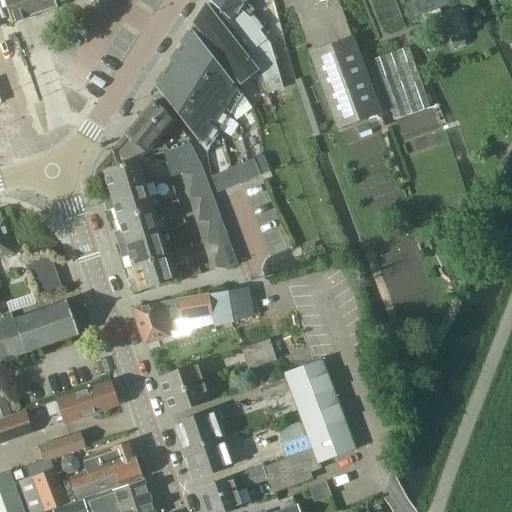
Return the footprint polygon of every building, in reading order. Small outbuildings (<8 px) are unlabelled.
[(14,23),(17,22),(23,20),(31,17),(57,8),(59,8),(58,4),(69,0),(93,0),(98,2),(98,3),(99,3),(100,0),(4,0),(13,24),(14,23)] [(230,25),(241,41),(250,53),(249,53),(261,70),(268,94),(284,89),(271,43),(251,18),(249,16),(255,9),(246,1),(247,0),(209,0),(232,21),(230,25)] [(432,1),(409,11),(414,22),(442,11),(440,6),(435,8),(432,1)] [(242,85),(261,70),(249,53),(246,55),(238,44),(241,41),(230,25),(226,20),(220,22),(207,5),(194,23),(242,85)] [(444,12),(455,39),(471,33),(460,5),(444,12)] [(180,48),(230,114),(240,97),(234,88),(237,86),(193,28),(180,48)] [(339,130),(382,114),(353,38),(310,54),(339,130)] [(206,151),(230,114),(180,48),(168,66),(155,86),(161,93),(198,141),(199,143),(206,151)] [(373,60),(395,120),(430,108),(409,48),(373,60)] [(154,101),(125,135),(129,138),(149,155),(149,156),(164,152),(169,150),(162,138),(166,133),(168,131),(170,132),(176,126),(174,124),(177,120),(154,101)] [(114,156),(118,166),(138,160),(149,156),(149,155),(129,138),(114,156)] [(191,144),(169,150),(164,152),(172,177),(183,174),(193,175),(194,171),(204,168),(202,165),(191,144)] [(211,171),(217,189),(260,173),(254,155),(211,171)] [(138,160),(118,166),(104,171),(109,186),(102,188),(105,198),(146,184),(138,160)] [(202,195),(212,192),(204,168),(194,171),(193,175),(191,197),(202,198),(202,195)] [(114,204),(119,220),(153,209),(153,208),(160,206),(157,196),(150,199),(146,184),(105,198),(107,206),(114,204)] [(211,218),(221,215),(212,192),(202,195),(202,198),(199,221),(210,222),(211,218)] [(119,246),(161,233),(153,209),(119,220),(124,234),(116,236),(119,246)] [(210,222),(208,244),(219,245),(216,268),(227,269),(239,265),(221,215),(211,218),(210,222)] [(0,258),(14,254),(5,219),(0,221),(0,258)] [(134,267),(168,257),(161,233),(119,246),(122,254),(129,252),(134,267)] [(168,257),(134,267),(138,282),(131,284),(134,294),(175,281),(168,257)] [(215,328),(250,316),(254,315),(249,287),(136,308),(146,341),(177,331),(174,321),(212,314),(215,328)] [(0,361),(79,335),(67,300),(14,318),(11,311),(0,315),(0,361)] [(256,344),(264,365),(278,360),(271,339),(256,344)] [(249,370),(264,365),(256,344),(242,349),(249,370)] [(319,463),(319,462),(356,448),(323,360),(285,374),(287,379),(292,392),(308,435),(313,449),(319,463)] [(160,377),(166,396),(204,383),(204,382),(200,372),(206,370),(203,362),(160,377)] [(265,402),(292,392),(287,379),(260,388),(265,402)] [(204,383),(166,396),(173,414),(210,401),(206,390),(212,388),(209,380),(204,382),(204,383)] [(0,382),(0,418),(12,415),(1,383),(0,382)] [(65,423),(118,404),(111,382),(46,405),(50,415),(61,412),(65,423)] [(185,451),(222,438),(216,422),(222,420),(218,409),(176,423),(185,451)] [(0,442),(32,432),(25,412),(12,416),(12,415),(0,418),(0,442)] [(45,461),(46,461),(52,459),(86,448),(81,432),(40,446),(44,461),(45,461)] [(308,435),(281,444),(286,458),(313,449),(308,435)] [(227,436),(222,438),(185,451),(195,479),(231,466),(225,447),(230,446),(227,436)] [(69,479),(64,481),(71,502),(76,500),(144,477),(132,441),(83,458),(87,471),(68,478),(69,479)] [(322,468),(319,462),(319,463),(313,449),(266,467),(270,479),(275,493),(313,479),(310,473),(322,468)] [(56,469),(50,471),(46,461),(45,461),(44,461),(19,469),(11,472),(15,484),(17,483),(27,511),(42,511),(68,504),(56,469)] [(268,480),(270,479),(266,467),(265,464),(240,473),(245,488),(268,480)] [(0,511),(25,511),(15,484),(11,472),(11,471),(0,474),(0,511)] [(206,511),(228,511),(244,506),(234,477),(199,490),(206,511)] [(156,511),(145,479),(53,511),(52,511),(156,511)]
